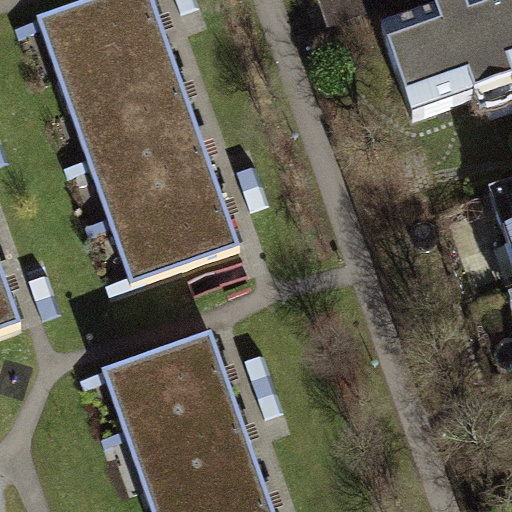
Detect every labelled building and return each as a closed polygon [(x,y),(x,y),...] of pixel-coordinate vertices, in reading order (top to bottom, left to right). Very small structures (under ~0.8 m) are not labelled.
[(144,0),(94,0),(32,21),(121,288),(229,252),(144,0)] [(311,0),(320,25),(390,0),(311,0)] [(511,0),(478,0),(381,34),(413,124),(511,89),(511,0)] [(511,258),(511,187),(489,195),(511,258)] [(0,290),(0,330),(13,326),(0,290)] [(263,511),(204,336),(95,373),(141,511),(263,511)]
